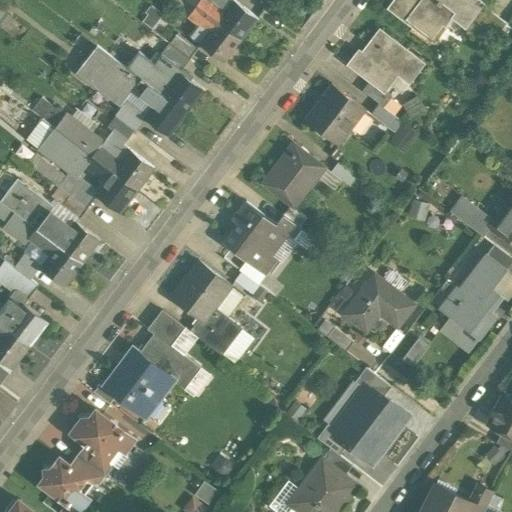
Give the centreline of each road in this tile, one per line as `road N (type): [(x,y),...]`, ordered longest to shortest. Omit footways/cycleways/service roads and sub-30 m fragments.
road 1 (residential): [(0,448),(336,0)]
road 2 (residential): [(381,511),(511,336)]
